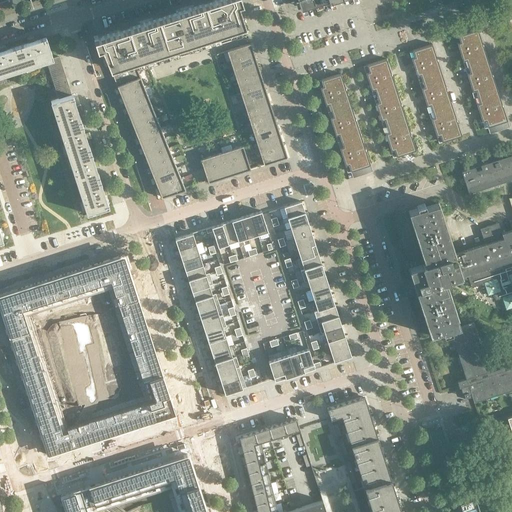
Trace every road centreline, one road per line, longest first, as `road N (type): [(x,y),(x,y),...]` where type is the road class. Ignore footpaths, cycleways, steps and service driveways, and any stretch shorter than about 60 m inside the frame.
road 1 (residential): [(18,486),(384,367)]
road 2 (residential): [(401,419),(429,403),(365,212)]
road 3 (residential): [(139,226),(71,14)]
road 4 (residential): [(327,192),(511,135)]
road 5 (residential): [(139,226),(320,168)]
road 6 (residential): [(320,168),(264,0)]
road 7 (residential): [(365,212),(441,188),(480,214),(509,206)]
road 8 (residential): [(384,367),(337,220)]
road 9 (unknown): [(110,298),(151,443)]
road 10 (residential): [(0,270),(139,226)]
